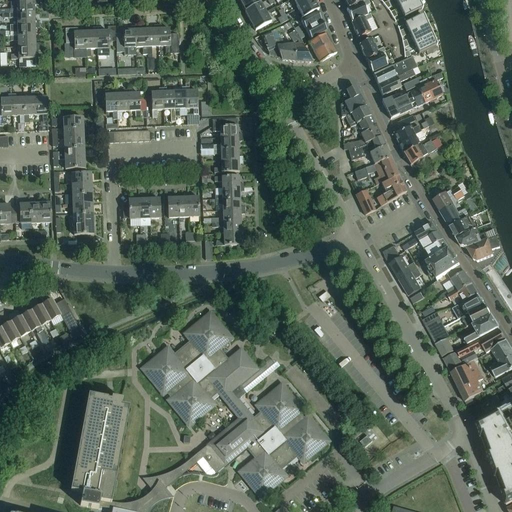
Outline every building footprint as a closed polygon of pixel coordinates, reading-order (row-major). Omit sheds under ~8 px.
[(258,0),(244,0),(239,3),(245,13),(260,4),(258,0)] [(292,0),(297,9),(313,1),(312,0),(292,0)] [(344,0),(348,9),(367,0),(344,0)] [(348,9),(346,10),(352,23),(367,16),(364,7),(369,5),(369,4),(367,0),(348,9)] [(416,0),(394,0),(399,8),(416,0)] [(417,0),(416,0),(399,8),(404,18),(422,10),(417,0)] [(313,1),(297,9),(302,19),(315,12),(318,11),(313,1)] [(10,10),(9,10),(9,14),(34,13),(34,6),(38,6),(38,2),(34,2),(16,3),(10,3),(10,10)] [(260,4),(245,13),(249,22),(265,13),(260,4)] [(302,19),(300,21),(305,31),(321,22),(315,12),(302,19)] [(34,13),(9,14),(9,19),(17,19),(17,26),(39,25),(39,21),(34,21),(34,13)] [(265,13),(249,22),(255,32),(271,23),(265,13)] [(352,23),(351,23),(358,39),(371,33),(365,22),(372,19),(371,18),(370,15),(367,16),(352,23)] [(423,16),(404,25),(409,35),(427,26),(423,16)] [(326,32),(321,22),(305,31),(310,40),(326,32)] [(293,45),(296,63),(312,63),(294,32),(288,35),(286,31),(291,28),(289,24),(284,26),(280,28),(281,33),(289,43),(291,41),(293,44),(297,41),(298,44),(293,45)] [(10,37),(35,37),(35,29),(39,29),(39,25),(17,26),(17,32),(10,33),(10,37)] [(154,30),(146,31),(147,56),(151,56),(151,48),(158,48),(157,26),(153,26),(154,30)] [(161,26),(157,26),(158,48),(165,47),(165,55),(170,54),(169,30),(161,30),(161,26)] [(413,45),(432,36),(427,26),(409,35),(413,45)] [(128,49),(135,49),(134,27),(131,27),(131,31),(123,32),(124,57),(129,56),(128,49)] [(147,56),(146,31),(138,31),(138,27),(134,27),(135,49),(142,48),(142,56),(147,56),(147,61),(147,56)] [(90,50),(97,50),(96,28),(92,28),(92,33),(85,33),(86,58),(90,58),(90,50)] [(96,28),(97,50),(97,57),(109,57),(108,32),(100,33),(100,28),(96,28)] [(278,34),(281,33),(280,28),(271,32),(271,34),(281,61),(296,63),(293,45),(284,46),(281,40),(278,34)] [(86,58),(85,33),(77,33),(77,29),(65,29),(65,45),(67,45),(67,54),(74,54),(74,51),(81,51),(81,58),(86,58)] [(272,57),(281,61),(271,34),(261,37),(267,53),(270,52),(272,57)] [(325,35),(309,44),(319,63),(336,54),(325,35)] [(432,36),(413,45),(418,55),(436,46),(432,36)] [(18,48),(39,48),(39,44),(35,44),(35,37),(10,37),(10,42),(17,42),(18,48)] [(371,40),(359,45),(366,61),(381,54),(385,52),(383,49),(383,48),(377,51),(371,40)] [(39,48),(18,48),(18,55),(10,55),(11,60),(35,60),(35,52),(39,52),(39,48)] [(381,54),(366,61),(371,74),(393,64),(392,60),(391,60),(385,62),(381,54)] [(377,87),(417,68),(412,58),(372,75),(377,87)] [(417,68),(377,87),(381,97),(401,88),(399,83),(415,77),(412,71),(417,68)] [(422,82),(431,101),(442,97),(435,82),(442,79),(440,75),(433,77),(422,82)] [(418,84),(419,84),(417,80),(403,86),(405,92),(416,88),(415,87),(419,86),(418,84)] [(424,105),(431,101),(422,82),(419,84),(418,84),(419,86),(415,87),(416,88),(417,90),(420,97),(424,105)] [(370,117),(365,107),(359,96),(354,87),(346,92),(350,101),(339,106),(341,118),(343,118),(344,117),(346,120),(350,129),(351,129),(362,123),(361,122),(370,117)] [(179,110),(186,110),(185,88),(181,88),(181,93),(174,93),(175,123),(175,118),(179,118),(179,110)] [(185,88),(186,110),(193,110),(193,117),(198,117),(197,92),(189,92),(189,88),(185,88)] [(156,111),(163,111),(162,89),(158,89),(158,94),(151,94),(152,119),(157,119),(156,111)] [(175,123),(174,93),(166,93),(166,89),(162,89),(163,111),(170,111),(170,123),(175,123)] [(412,101),(420,97),(417,90),(406,94),(407,96),(405,97),(403,93),(382,102),(386,111),(412,99),(412,101)] [(121,113),(128,113),(127,91),(123,91),(124,95),(115,96),(116,120),(122,120),(121,113)] [(127,91),(128,113),(135,112),(135,120),(140,119),(139,95),(131,95),(131,91),(127,91)] [(116,120),(115,96),(109,96),(108,92),(104,92),(105,113),(112,113),(113,121),(116,120)] [(28,116),(35,116),(34,94),(30,95),(30,99),(23,99),(24,124),(29,124),(28,116)] [(34,94),(35,116),(42,116),(42,123),(47,123),(46,98),(38,98),(38,94),(34,94)] [(334,105),(328,94),(317,101),(322,111),(334,105)] [(5,117),(12,117),(11,95),(8,96),(8,100),(0,100),(0,103),(1,125),(6,125),(5,117)] [(24,124),(23,99),(16,100),(15,95),(11,95),(12,117),(19,117),(19,124),(24,124)] [(390,120),(424,105),(420,97),(412,101),(412,99),(386,111),(390,120)] [(436,114),(426,119),(429,125),(439,120),(436,114)] [(410,127),(404,130),(403,128),(420,120),(418,115),(396,124),(400,132),(393,135),(398,144),(421,133),(420,131),(418,127),(411,130),(410,127)] [(365,130),(374,126),(370,117),(361,122),(362,123),(351,129),(353,134),(358,132),(364,129),(365,130)] [(63,130),(83,129),(82,119),(63,119),(63,130)] [(220,139),(242,139),(241,135),(237,135),(237,120),(212,121),(212,128),(212,133),(220,132),(220,139)] [(371,141),(380,138),(374,126),(365,130),(364,129),(358,132),(362,141),(343,145),(343,151),(348,151),(360,147),(364,145),(371,142),(371,141)] [(403,155),(416,147),(419,146),(417,143),(424,140),(422,135),(428,132),(426,128),(423,130),(420,131),(421,133),(398,144),(403,155)] [(64,140),(83,139),(83,129),(63,130),(64,140)] [(375,151),(385,147),(380,138),(371,141),(371,142),(375,151)] [(64,150),(84,149),(83,139),(64,140),(64,150)] [(200,151),(238,150),(237,142),(242,142),(242,139),(220,139),(220,146),(213,146),(200,146),(200,151)] [(431,143),(435,150),(441,146),(437,139),(431,143)] [(390,158),(385,147),(375,151),(371,142),(364,145),(373,166),(390,158)] [(435,151),(435,150),(431,143),(430,142),(417,150),(416,147),(403,155),(410,166),(435,151)] [(350,157),(362,152),(360,147),(348,151),(350,157)] [(64,160),(84,159),(84,149),(64,150),(64,160)] [(221,162),(242,162),(242,157),(238,158),(238,150),(200,151),(200,157),(213,156),(213,155),(220,155),(221,162)] [(362,152),(350,157),(351,162),(365,157),(362,152)] [(380,184),(398,176),(390,158),(373,166),(354,173),(357,182),(367,178),(366,175),(375,172),(380,184)] [(84,159),(64,160),(65,170),(85,170),(84,159)] [(242,162),(221,162),(221,169),(213,169),(214,174),(238,173),(238,165),(242,165),(242,162)] [(450,173),(455,170),(452,164),(446,167),(450,173)] [(71,186),(91,185),(91,174),(71,175),(71,186)] [(398,176),(380,184),(383,191),(390,188),(391,190),(381,195),(386,203),(381,206),(381,207),(397,199),(396,198),(406,193),(398,176)] [(222,190),(243,189),(243,185),(239,185),(239,177),(214,178),(214,183),(221,182),(222,190)] [(72,196),(92,195),(91,185),(71,186),(72,196)] [(449,228),(469,218),(464,210),(458,214),(455,209),(459,206),(456,201),(462,197),(465,202),(472,197),(469,193),(464,196),(459,188),(452,192),(455,197),(450,200),(453,206),(440,214),(449,228)] [(215,197),(215,201),(239,200),(239,193),(243,193),(243,189),(223,190),(222,190),(222,196),(215,197)] [(365,191),(360,194),(355,196),(365,216),(375,212),(365,191)] [(455,197),(452,192),(451,193),(450,191),(433,202),(440,214),(453,206),(450,200),(455,197)] [(72,205),(92,205),(92,195),(72,196),(72,205)] [(187,199),(188,218),(199,218),(198,198),(187,199)] [(168,219),(178,219),(177,199),(167,200),(168,219)] [(187,199),(177,199),(178,219),(188,218),(187,199)] [(139,220),(149,220),(148,200),(138,201),(139,220)] [(148,200),(149,220),(160,219),(159,200),(148,200)] [(222,213),(244,212),(244,208),(240,208),(239,200),(215,201),(215,205),(222,205),(222,213)] [(129,221),(139,220),(138,201),(128,201),(128,206),(122,206),(123,220),(129,219),(129,221)] [(30,225),(40,224),(39,204),(29,205),(30,225)] [(39,204),(40,224),(51,224),(50,204),(39,204)] [(30,230),(30,225),(29,205),(19,205),(19,207),(13,208),(14,224),(20,224),(20,225),(21,225),(21,230),(30,230)] [(73,216),(92,215),(92,205),(72,205),(73,216)] [(14,224),(13,208),(9,208),(9,206),(0,206),(0,225),(10,225),(10,224),(14,224)] [(215,224),(240,223),(240,216),(244,215),(244,212),(222,213),(223,219),(211,220),(211,224),(215,224)] [(73,226),(93,225),(92,215),(73,216),(73,226)] [(469,218),(449,228),(455,240),(473,230),(478,228),(475,221),(472,222),(470,218),(469,219),(469,218)] [(223,235),(245,234),(245,230),(240,231),(240,223),(215,224),(215,228),(223,228),(223,235)] [(409,249),(416,246),(420,243),(438,233),(432,224),(415,234),(417,239),(407,245),(409,249)] [(93,225),(73,226),(73,236),(74,236),(85,236),(93,235),(93,225)] [(424,251),(443,241),(438,233),(420,243),(424,251)] [(466,249),(491,240),(490,239),(488,240),(485,233),(476,237),(475,233),(456,242),(460,248),(465,249),(466,249)] [(245,234),(223,235),(223,242),(216,242),(216,247),(241,246),(241,238),(245,238),(245,234)] [(73,236),(69,236),(69,246),(85,245),(85,236),(74,236),(73,236)] [(495,238),(491,240),(466,249),(473,261),(477,263),(493,257),(491,251),(499,248),(495,238)] [(443,241),(424,251),(425,251),(431,261),(426,264),(437,280),(447,274),(451,272),(459,266),(454,257),(443,241)] [(396,257),(400,255),(395,246),(382,254),(387,263),(396,257)] [(402,258),(389,265),(399,281),(417,270),(414,264),(407,268),(402,258)] [(417,270),(399,281),(408,297),(421,290),(415,280),(421,276),(417,270)] [(459,293),(472,285),(464,273),(443,286),(447,291),(441,295),(443,299),(448,296),(457,290),(459,293)] [(463,303),(463,304),(469,300),(478,295),(472,285),(459,293),(457,290),(448,296),(451,302),(459,297),(463,303)] [(326,292),(319,298),(322,303),(325,301),(330,297),(326,292)] [(420,294),(410,300),(413,305),(423,299),(420,294)] [(459,321),(462,319),(485,307),(479,297),(465,306),(463,304),(463,303),(452,310),(459,321)] [(41,306),(50,322),(60,316),(61,316),(55,305),(52,300),(41,306)] [(64,301),(55,305),(61,316),(60,316),(73,340),(83,335),(64,301)] [(40,327),(50,322),(41,306),(31,312),(40,327)] [(473,327),(491,317),(485,307),(462,319),(466,328),(472,325),(473,327)] [(30,333),(40,327),(31,312),(21,317),(30,333)] [(425,328),(440,320),(436,313),(422,321),(425,328)] [(105,499),(103,508),(112,510),(112,509),(126,511),(148,511),(149,510),(150,508),(152,506),(154,505),(155,503),(157,502),(159,502),(161,500),(163,500),(166,499),(167,499),(168,499),(162,491),(165,489),(202,458),(216,474),(226,466),(246,449),(255,460),(240,472),(239,475),(258,498),(262,498),(285,479),(285,476),(281,471),(285,467),(285,464),(289,460),(292,461),(296,457),(301,463),(304,463),(327,444),(328,441),(309,418),(306,418),(304,419),(300,414),(302,413),(302,410),(283,387),(280,386),(256,405),(256,408),(260,413),(253,419),(237,400),(245,394),(239,386),(256,373),(256,369),(243,353),(242,352),(239,352),(237,352),(228,361),(219,350),(230,341),(231,338),(211,315),(208,314),(185,333),(185,337),(189,342),(185,346),(185,349),(181,352),(177,352),(173,355),(169,350),(166,349),(142,368),(142,372),(148,379),(161,395),(165,395),(166,394),(170,398),(168,400),(168,403),(187,426),(190,427),(214,408),(214,404),(210,400),(217,394),(239,420),(208,445),(206,447),(204,448),(201,451),(196,455),(193,458),(189,461),(185,464),(181,467),(177,469),(173,471),(169,473),(164,475),(159,477),(154,478),(150,479),(156,486),(155,488),(153,489),(152,491),(150,493),(146,496),(142,499),(137,501),(133,503),(130,504),(125,504),(121,504),(117,504),(112,503),(113,500),(105,499)] [(20,339),(30,333),(21,317),(11,323),(20,339)] [(491,317),(473,327),(476,334),(464,341),(466,345),(498,329),(491,317)] [(435,345),(446,339),(450,337),(440,320),(425,328),(435,345)] [(9,344),(20,339),(11,323),(1,328),(9,344)] [(0,349),(9,344),(1,328),(0,328),(0,349)] [(58,336),(55,331),(49,334),(52,339),(58,336)] [(491,351),(506,342),(499,331),(470,346),(474,352),(483,347),(486,354),(491,351)] [(42,344),(48,341),(45,336),(39,339),(42,344)] [(446,339),(435,345),(442,358),(453,352),(446,339)] [(34,342),(29,345),(32,350),(37,347),(34,342)] [(511,351),(506,342),(491,351),(494,356),(499,365),(495,368),(490,370),(495,379),(504,374),(511,371),(511,369),(511,351)] [(477,359),(474,352),(470,346),(464,349),(452,355),(443,360),(450,374),(473,361),(477,359)] [(19,350),(22,356),(27,353),(24,347),(19,350)] [(263,358),(268,354),(265,349),(259,353),(263,358)] [(9,356),(4,359),(6,364),(12,361),(9,356)] [(473,361),(450,374),(465,403),(483,393),(478,382),(483,380),(473,361)] [(505,394),(511,390),(511,375),(502,381),(504,386),(497,390),(501,397),(506,394),(505,394)] [(105,499),(113,500),(127,417),(129,407),(120,406),(121,400),(122,400),(111,398),(111,401),(107,400),(107,399),(88,395),(70,491),(82,493),(80,500),(87,501),(85,509),(103,511),(105,499)] [(479,404),(477,405),(469,410),(474,419),(484,414),(479,404)] [(511,406),(476,426),(491,466),(495,477),(506,507),(511,503),(511,406)] [(226,412),(215,414),(217,427),(228,425),(226,412)] [(365,449),(372,442),(367,437),(360,443),(365,449)] [(231,472),(227,476),(238,489),(243,485),(231,472)]
